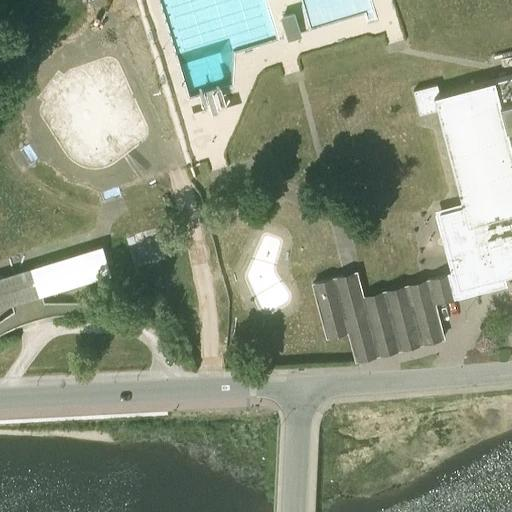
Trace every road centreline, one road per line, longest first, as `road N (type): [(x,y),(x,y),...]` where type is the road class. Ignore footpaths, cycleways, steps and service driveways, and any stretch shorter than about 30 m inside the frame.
road 1 (residential): [(0,399),(300,390)]
road 2 (residential): [(300,390),(511,371)]
road 3 (residential): [(293,511),(300,390)]
